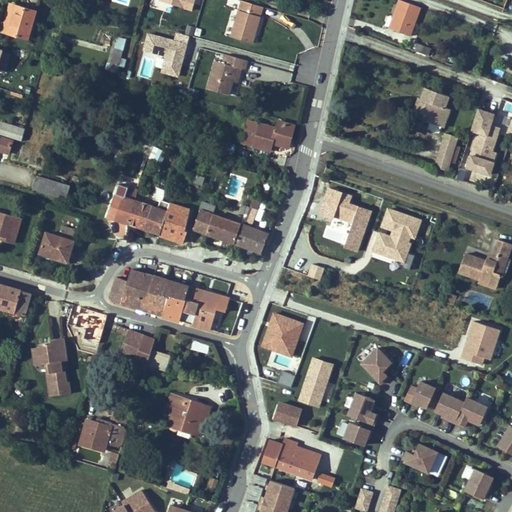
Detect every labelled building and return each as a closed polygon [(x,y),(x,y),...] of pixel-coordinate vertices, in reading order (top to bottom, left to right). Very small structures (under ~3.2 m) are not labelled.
[(402,0),(400,0),(390,29),(409,36),(420,6),(402,0)] [(252,43),(263,7),(242,1),(231,36),(252,43)] [(7,33),(15,5),(10,4),(2,31),(7,33)] [(28,39),(36,11),(15,5),(7,33),(28,39)] [(317,35),(321,26),(306,19),(302,29),(317,35)] [(178,76),(188,41),(147,29),(142,48),(164,55),(160,70),(178,76)] [(123,66),(125,59),(120,58),(122,50),(125,40),(118,38),(117,42),(111,63),(118,65),(123,66)] [(111,63),(117,42),(114,42),(106,69),(109,70),(111,63)] [(431,49),(418,44),(415,51),(429,56),(431,49)] [(233,80),(237,67),(241,68),(245,69),(247,60),(226,54),(223,63),(216,61),(208,89),(228,95),(233,80)] [(8,56),(2,55),(0,64),(0,65),(6,66),(8,56)] [(117,72),(118,65),(111,63),(109,70),(117,72)] [(237,82),(241,68),(237,67),(233,80),(237,82)] [(430,125),(432,121),(446,126),(451,111),(445,108),(449,99),(426,91),(423,101),(416,120),(430,125)] [(418,99),(411,118),(416,120),(423,101),(418,99)] [(495,116),(478,110),(470,133),(476,135),(465,170),(490,178),(497,154),(493,152),(501,129),(492,126),(495,116)] [(289,148),(295,125),(278,121),(276,128),(249,120),(243,143),(270,151),(273,143),(289,148)] [(0,134),(22,141),(25,129),(1,122),(0,126),(0,134)] [(150,147),(154,139),(142,134),(139,142),(150,147)] [(459,139),(444,134),(434,168),(449,172),(451,164),(457,147),(459,139)] [(0,150),(9,153),(13,141),(0,136),(0,150)] [(233,153),(235,145),(219,141),(217,148),(233,153)] [(462,148),(457,147),(451,164),(456,166),(462,148)] [(230,161),(233,153),(217,148),(215,156),(230,161)] [(161,163),(166,152),(159,149),(154,160),(161,163)] [(202,185),(205,178),(197,175),(194,182),(202,185)] [(68,191),(70,186),(37,176),(33,189),(66,199),(66,198),(70,199),(72,192),(68,191)] [(357,205),(361,192),(333,183),(329,195),(357,205)] [(135,200),(137,191),(120,185),(117,192),(123,195),(123,196),(135,200)] [(163,223),(170,203),(163,200),(165,194),(165,193),(166,190),(156,187),(152,199),(160,202),(158,209),(152,207),(152,206),(135,200),(127,223),(154,232),(160,234),(163,223)] [(127,223),(135,200),(123,196),(123,195),(117,192),(107,217),(127,223)] [(170,203),(172,197),(165,194),(163,200),(170,203)] [(261,253),(269,234),(260,231),(255,229),(250,227),(261,199),(255,197),(251,208),(250,207),(236,243),(261,253)] [(206,233),(213,214),(216,206),(203,201),(199,211),(200,211),(193,228),(206,233)] [(185,230),(186,209),(170,203),(163,223),(160,234),(169,238),(174,239),(183,243),(188,231),(185,230)] [(245,213),(248,206),(242,204),(239,211),(245,213)] [(410,251),(421,215),(385,204),(378,227),(372,249),(389,255),(387,260),(410,267),(414,252),(410,251)] [(14,242),(21,219),(0,212),(0,234),(1,235),(4,236),(3,239),(14,242)] [(235,243),(241,224),(213,214),(206,233),(219,238),(235,243)] [(119,223),(114,235),(122,239),(127,226),(119,223)] [(72,241),(76,230),(62,225),(59,236),(72,241)] [(68,260),(74,241),(72,241),(59,236),(46,233),(40,253),(50,256),(51,255),(68,260)] [(465,255),(459,273),(480,280),(498,287),(500,280),(504,282),(506,277),(502,276),(498,275),(503,261),(507,262),(511,247),(511,245),(499,241),(493,257),(492,262),(488,261),(487,263),(465,255)] [(68,260),(51,255),(50,256),(49,258),(67,264),(68,260)] [(307,274),(321,278),(324,264),(311,261),(307,274)] [(498,275),(502,276),(507,262),(503,261),(498,275)] [(142,290),(146,274),(131,269),(128,282),(122,304),(138,308),(142,290)] [(142,290),(149,292),(154,276),(146,274),(142,290)] [(163,295),(167,280),(154,276),(149,292),(163,295)] [(186,299),(189,286),(186,285),(188,278),(180,276),(178,283),(167,280),(163,295),(168,297),(168,295),(185,300),(186,299)] [(122,304),(128,282),(116,277),(110,297),(112,301),(122,304)] [(478,285),(496,292),(498,287),(480,280),(478,285)] [(0,307),(27,315),(34,291),(0,281),(0,307)] [(211,324),(215,309),(220,310),(222,311),(227,297),(205,291),(207,285),(201,283),(199,289),(189,286),(186,299),(199,303),(192,324),(209,329),(211,324)] [(163,315),(168,297),(163,295),(149,292),(142,290),(138,308),(163,315)] [(192,324),(199,303),(186,299),(185,300),(168,295),(168,297),(163,315),(192,324)] [(239,316),(243,302),(227,297),(222,311),(239,316)] [(86,330),(92,311),(74,306),(69,325),(86,330)] [(216,325),(220,310),(215,309),(211,324),(216,325)] [(260,345),(293,356),(305,320),(273,309),(260,345)] [(99,344),(107,316),(92,311),(86,330),(83,339),(99,344)] [(460,355),(482,362),(485,356),(490,358),(501,327),(473,317),(460,355)] [(137,354),(144,334),(129,329),(119,354),(131,358),(133,352),(137,354)] [(154,350),(157,339),(144,334),(137,354),(135,360),(148,365),(149,363),(154,350)] [(70,393),(68,381),(66,382),(64,370),(62,370),(61,362),(63,361),(67,361),(64,338),(51,339),(51,342),(40,343),(41,347),(38,347),(41,364),(46,364),(48,363),(50,372),(47,372),(50,396),(70,393)] [(190,348),(208,351),(209,342),(191,340),(190,348)] [(41,364),(38,347),(33,348),(35,365),(41,364)] [(383,370),(392,362),(378,347),(362,363),(381,384),(389,377),(383,370)] [(166,369),(171,356),(154,350),(149,363),(166,369)] [(320,406),(334,360),(311,353),(298,400),(320,406)] [(148,365),(135,360),(133,364),(147,369),(148,365)] [(281,369),(276,382),(291,386),(295,373),(281,369)] [(426,407),(435,387),(421,381),(418,388),(411,385),(404,400),(411,403),(412,401),(426,407)] [(455,423),(465,402),(444,392),(436,411),(449,417),(448,420),(455,423)] [(370,412),(375,400),(356,393),(348,414),(360,419),(375,424),(378,415),(370,412)] [(202,437),(212,407),(172,395),(166,413),(174,416),(181,418),(178,429),(202,437)] [(479,424),(487,406),(467,397),(465,402),(455,423),(464,427),(468,419),(479,424)] [(301,411),(280,404),(275,420),(296,427),(301,411)] [(127,422),(129,414),(115,410),(111,422),(125,426),(126,422),(127,422)] [(178,429),(181,418),(174,416),(171,426),(178,429)] [(123,445),(127,431),(125,426),(111,422),(98,418),(97,422),(87,419),(81,443),(105,450),(107,444),(118,447),(123,445)] [(368,437),(370,431),(372,432),(375,424),(360,419),(357,426),(350,423),(344,437),(365,445),(368,437)] [(81,433),(84,423),(77,421),(74,431),(81,433)] [(511,426),(510,425),(498,445),(511,453),(511,426)] [(284,445),(272,440),(264,463),(314,482),(323,457),(293,446),(294,441),(286,438),(284,445)] [(428,472),(438,452),(420,443),(415,455),(407,451),(402,460),(428,472)] [(117,463),(119,454),(112,452),(109,461),(117,463)] [(487,491),(493,477),(475,468),(465,489),(487,499),(490,492),(487,491)] [(253,481),(264,483),(266,475),(255,473),(253,481)] [(335,479),(323,475),(320,483),(332,487),(335,479)] [(288,511),(296,489),(271,481),(261,511),(288,511)] [(251,485),(251,497),(260,497),(260,484),(251,485)] [(396,511),(403,491),(389,486),(380,511),(396,511)] [(369,511),(375,493),(362,489),(356,510),(362,511),(369,511)] [(155,511),(141,490),(122,502),(124,505),(128,511),(155,511)]
